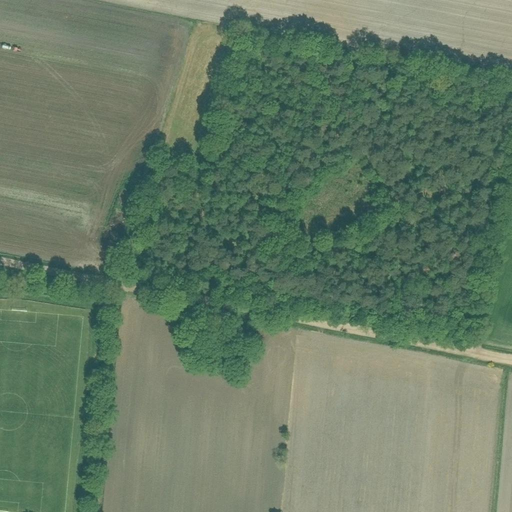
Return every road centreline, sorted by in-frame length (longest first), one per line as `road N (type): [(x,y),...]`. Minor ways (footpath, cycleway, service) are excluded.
road 1 (track): [(193,232),(281,138),(356,111),(397,113),(440,133),(440,277)]
road 2 (track): [(116,284),(459,350)]
road 3 (track): [(0,262),(116,284),(132,256),(193,232)]
road 4 (track): [(440,277),(464,320),(459,350),(511,360)]
